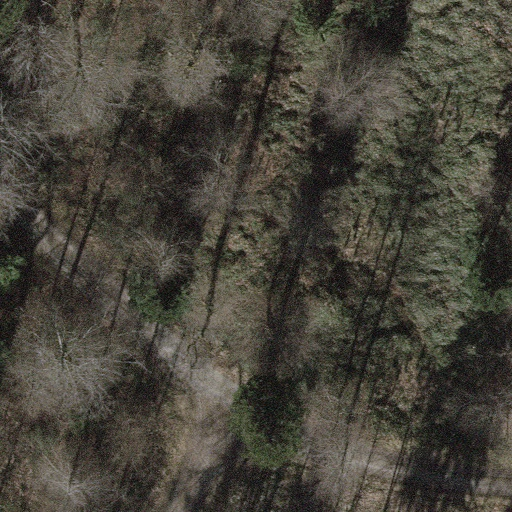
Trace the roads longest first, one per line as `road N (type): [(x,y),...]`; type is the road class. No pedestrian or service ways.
road 1 (track): [(0,207),(227,399),(303,444),(511,484)]
road 2 (track): [(227,399),(183,511)]
